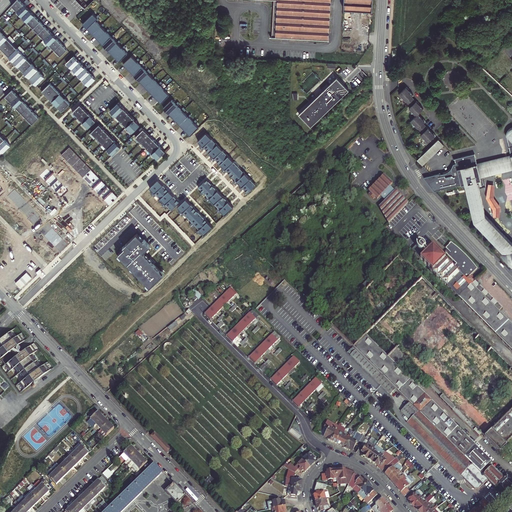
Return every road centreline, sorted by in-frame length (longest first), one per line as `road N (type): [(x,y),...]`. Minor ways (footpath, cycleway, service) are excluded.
road 1 (residential): [(39,0),(176,151),(14,308)]
road 2 (tertiary): [(382,0),(378,88),(392,144),(420,191),(511,289)]
road 3 (residential): [(201,305),(198,315),(295,411),(316,444)]
road 4 (tertiary): [(129,426),(16,309)]
road 5 (residential): [(129,426),(42,511)]
